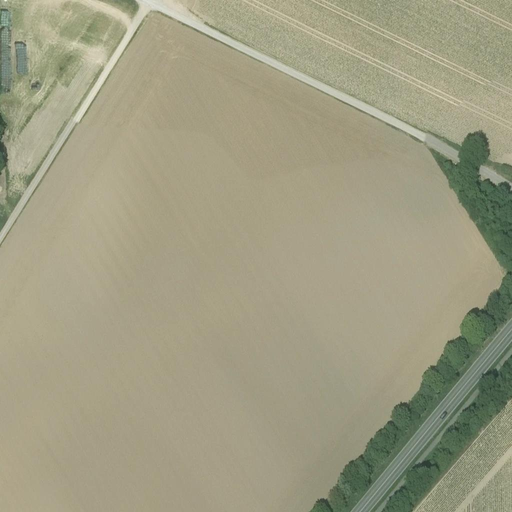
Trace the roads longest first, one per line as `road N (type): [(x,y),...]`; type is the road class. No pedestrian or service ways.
road 1 (track): [(511,188),(149,4)]
road 2 (track): [(149,4),(0,245)]
road 3 (primary): [(511,328),(364,511)]
